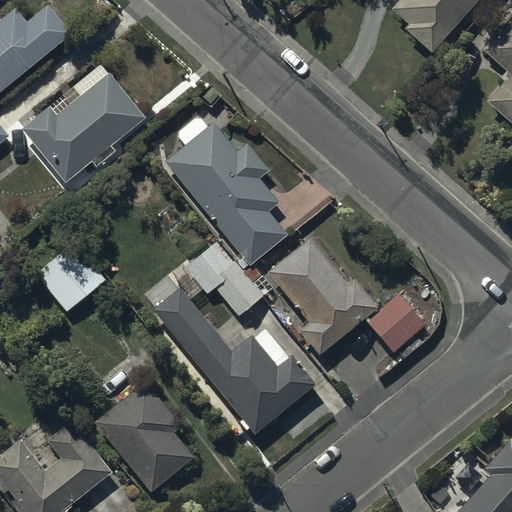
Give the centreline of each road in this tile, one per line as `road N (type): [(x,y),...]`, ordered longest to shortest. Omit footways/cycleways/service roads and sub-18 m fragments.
road 1 (residential): [(187,0),(511,290)]
road 2 (residential): [(511,336),(296,511)]
